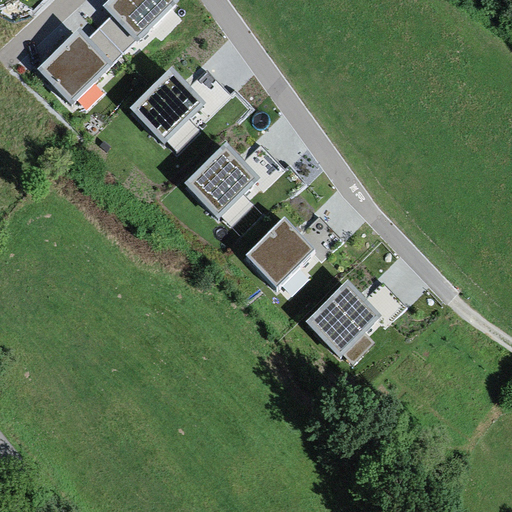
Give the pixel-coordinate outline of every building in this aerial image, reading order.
[(77,106),(182,0),(115,0),(106,9),(115,18),(101,33),(90,22),(41,71),(77,106)] [(132,109),(166,143),(209,101),(176,67),(132,109)] [(211,73),(197,87),(212,103),(169,142),(177,151),(235,98),(211,73)] [(230,142),(187,183),(220,218),(263,176),(230,142)] [(264,142),(247,155),(267,180),(221,215),(228,225),(290,176),(264,142)] [(248,256),(278,287),(318,248),(288,217),(248,256)] [(353,279),(308,322),(341,357),(386,314),(353,279)]
